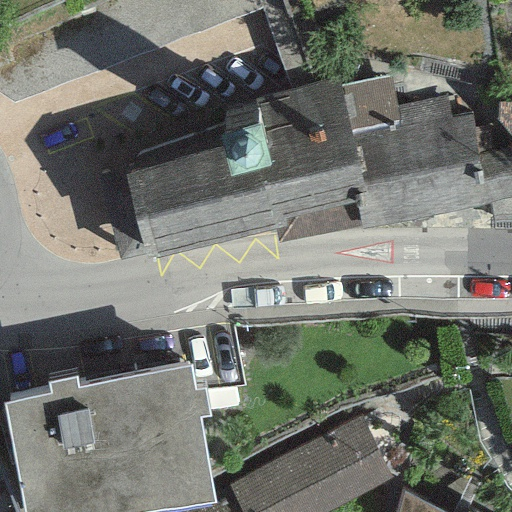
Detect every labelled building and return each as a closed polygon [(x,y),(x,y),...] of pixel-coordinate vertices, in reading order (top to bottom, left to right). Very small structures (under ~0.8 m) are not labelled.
[(101,145),(123,232),(295,185),(302,209),(486,173),(509,196),(511,195),(511,127),(496,130),(489,107),(474,107),(474,91),(439,96),(429,79),(354,95),(344,56),(227,85),(225,102),(101,145)] [(511,93),(487,93),(511,117),(511,93)] [(170,364),(0,387),(0,471),(5,500),(188,467),(170,364)] [(230,479),(167,511),(293,511),(390,461),(360,404),(228,475),(230,479)] [(459,511),(460,511),(403,478),(392,511),(459,511)] [(466,500),(460,511),(459,511),(494,511),(476,502),(474,504),(466,500)]
